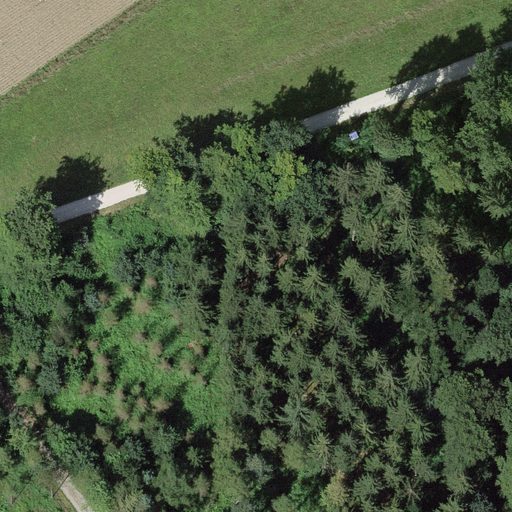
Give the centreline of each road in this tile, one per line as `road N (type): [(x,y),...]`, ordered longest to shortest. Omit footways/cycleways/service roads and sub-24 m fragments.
road 1 (track): [(511,38),(0,242)]
road 2 (track): [(0,355),(100,511)]
